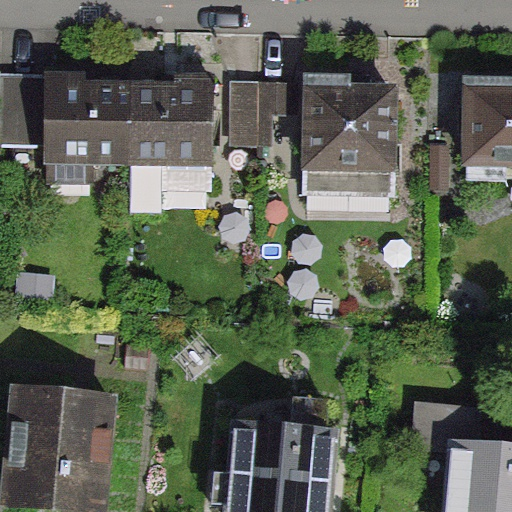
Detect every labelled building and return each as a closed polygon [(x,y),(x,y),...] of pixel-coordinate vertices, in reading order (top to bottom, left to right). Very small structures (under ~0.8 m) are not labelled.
[(48,158),(127,160),(129,88),(81,87),(82,78),(50,78),(48,158)] [(129,88),(127,160),(207,162),(209,80),(180,79),(180,90),(129,88)] [(232,86),(230,152),(277,153),(279,87),(232,86)] [(392,90),(308,90),(308,167),(392,167),(392,90)] [(511,91),(468,90),(467,160),(511,161),(511,91)] [(96,511),(105,406),(1,398),(0,405),(0,511),(96,511)] [(322,511),(329,437),(230,429),(223,511),(322,511)] [(511,511),(511,446),(443,442),(438,511),(511,511)]
